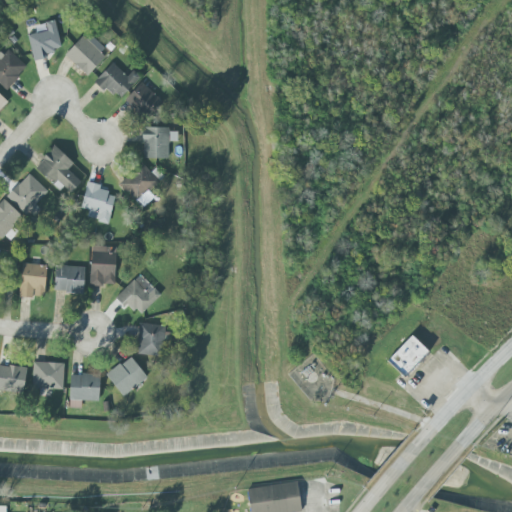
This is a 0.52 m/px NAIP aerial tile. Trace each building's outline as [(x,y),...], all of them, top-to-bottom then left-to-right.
[(61,52),(54,20),(45,22),(46,31),(27,35),(33,58),(61,52)] [(65,56),(86,76),(108,54),(86,33),(65,56)] [(0,84),(6,90),(27,67),(6,48),(0,53),(0,84)] [(126,77),(111,63),(95,80),(118,101),(140,77),(133,70),(126,77)] [(124,101),(144,120),(161,101),(141,83),(124,101)] [(169,128),(142,127),(141,158),(168,159),(169,128)] [(73,164),(54,146),(34,167),(60,191),(64,187),(70,193),(80,182),(67,170),(73,164)] [(119,185),(136,202),(158,180),(140,163),(119,185)] [(7,197),(29,217),(38,207),(35,204),(47,191),(28,174),(7,197)] [(86,219),(108,223),(114,194),(99,191),(100,185),(86,182),(81,208),(88,210),(86,219)] [(22,217),(3,199),(0,202),(0,238),(1,239),(22,217)] [(115,247),(90,247),(89,285),(114,286),(115,247)] [(19,296),(44,298),(46,265),(20,264),(19,296)] [(84,267),(54,266),(53,292),(83,293),(84,267)] [(139,315),(160,295),(151,286),(145,292),(133,280),(114,298),(124,308),(128,304),(139,315)] [(165,326),(139,323),(136,354),(162,357),(165,326)] [(386,361),(404,378),(428,352),(411,336),(386,361)] [(122,397),(147,378),(129,356),(106,375),(122,397)] [(32,388),(63,390),(63,363),(33,362),(32,388)] [(0,391),(24,392),(25,368),(0,366),(0,391)] [(69,400),(98,401),(99,375),(70,374),(69,400)] [(294,511),(249,511),(246,489),(296,482),(301,511),(294,511)]
